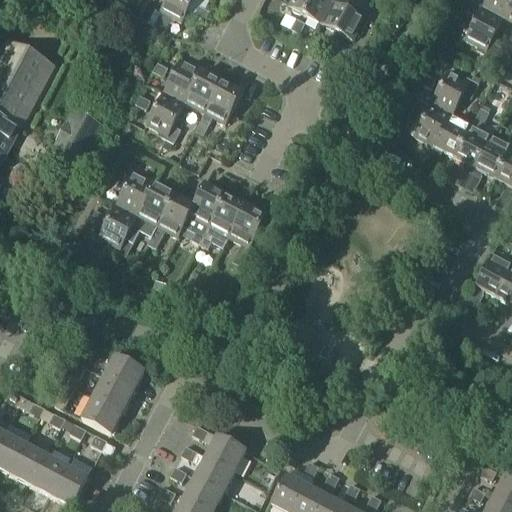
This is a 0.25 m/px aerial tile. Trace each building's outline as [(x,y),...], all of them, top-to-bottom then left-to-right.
[(159,20),(163,22),(165,19),(181,28),(187,16),(204,25),(209,16),(205,14),(210,3),(204,0),(169,0),(166,6),(166,7),(159,20)] [(294,0),(294,1),(288,12),(321,29),(331,10),(316,1),(313,0),(294,0)] [(332,8),(355,20),(354,22),(367,29),(372,20),(359,13),(359,11),(347,5),(349,0),(313,0),(316,1),(331,10),(332,8)] [(511,0),(490,0),(490,1),(483,15),(504,27),(506,24),(504,24),(511,8),(511,0)] [(332,8),(331,10),(321,29),(354,47),(363,30),(365,32),(367,29),(354,22),(355,20),(332,8)] [(466,46),(483,54),(481,58),(485,60),(492,47),(493,48),(504,27),(483,15),(466,46)] [(306,29),(297,24),(292,35),(300,39),(306,29)] [(339,47),(330,42),(325,52),(333,57),(339,47)] [(499,51),(493,48),(492,47),(485,60),(492,64),(499,51)] [(0,168),(51,72),(6,48),(0,58),(0,168)] [(198,75),(180,66),(163,100),(184,110),(203,74),(199,72),(198,75)] [(163,83),(168,73),(157,68),(153,77),(163,83)] [(184,110),(185,111),(185,110),(204,120),(222,88),(207,80),(208,77),(203,74),(184,110)] [(431,94),(435,84),(424,79),(420,88),(431,94)] [(464,100),(471,86),(462,81),(460,85),(449,79),(431,111),(453,122),(465,100),(464,100)] [(464,100),(465,100),(474,105),(481,91),(471,86),(464,100)] [(222,88),(204,120),(195,137),(203,141),(212,124),(226,131),(244,95),(240,93),(238,96),(222,88)] [(146,131),(163,139),(161,143),(166,145),(173,133),(185,111),(184,110),(163,100),(146,131)] [(145,116),(150,106),(140,101),(135,110),(145,116)] [(414,143),(431,151),(430,154),(435,157),(453,123),(453,122),(431,111),(414,143)] [(408,112),(403,121),(413,126),(418,117),(408,112)] [(74,116),(52,158),(60,163),(79,173),(101,131),(81,120),(74,116)] [(456,165),(471,173),(470,175),(475,178),(493,144),(481,138),(490,121),(482,117),(473,133),(456,165)] [(435,157),(439,159),(440,156),(456,165),(473,133),(453,123),(435,157)] [(174,149),(180,136),(173,133),(166,145),(174,149)] [(475,178),(479,180),(480,177),(497,186),(511,157),(511,137),(505,151),(493,144),(475,178)] [(511,157),(497,186),(511,194),(510,196),(511,197),(511,157)] [(150,188),(134,180),(117,211),(137,222),(156,187),(152,185),(150,188)] [(126,262),(133,249),(139,237),(151,243),(157,232),(173,201),(158,193),(160,190),(156,187),(137,222),(125,245),(118,258),(126,262)] [(188,222),(189,222),(202,229),(193,246),(200,250),(226,201),(209,192),(211,190),(206,187),(195,208),(188,222)] [(157,232),(151,243),(147,250),(156,254),(165,237),(178,243),(189,222),(188,222),(195,208),(191,206),(190,210),(173,201),(157,232)] [(200,250),(207,254),(210,248),(223,255),(229,243),(229,244),(248,209),(243,207),(241,210),(226,201),(200,250)] [(229,244),(242,250),(232,267),(241,272),(266,223),(250,214),(252,211),(248,209),(229,244)] [(118,258),(125,245),(137,222),(117,211),(100,244),(116,253),(114,256),(118,258)] [(86,223),(97,228),(101,219),(91,214),(86,223)] [(479,298),(480,295),(496,304),(511,273),(511,256),(506,267),(492,260),(473,295),(479,298)] [(511,273),(496,304),(511,312),(511,315),(511,273)] [(170,303),(186,307),(189,295),(173,290),(170,303)] [(97,352),(88,347),(82,359),(91,363),(97,352)] [(144,376),(114,360),(103,382),(132,397),(144,376)] [(86,373),(76,368),(70,380),(80,384),(86,373)] [(132,397),(103,382),(92,402),(121,418),(132,397)] [(69,405),(75,394),(65,389),(60,400),(69,405)] [(8,406),(19,412),(24,403),(12,397),(8,406)] [(81,423),(110,439),(121,418),(92,402),(81,423)] [(33,408),(28,417),(40,423),(45,414),(33,408)] [(54,419),(49,428),(60,434),(65,425),(54,419)] [(81,445),(86,436),(75,430),(70,439),(81,445)] [(208,437),(197,431),(192,440),(203,446),(208,437)] [(0,474),(9,479),(25,449),(4,438),(0,445),(0,474)] [(246,455),(217,440),(205,462),(234,478),(246,455)] [(96,441),(91,450),(102,456),(107,447),(96,441)] [(110,460),(114,451),(107,447),(102,456),(110,460)] [(30,490),(46,460),(25,449),(9,479),(30,490)] [(197,458),(186,452),(181,461),(192,467),(197,458)] [(51,501),(67,471),(46,460),(30,490),(51,501)] [(234,478),(205,462),(194,483),(224,498),(234,478)] [(303,478),(313,483),(319,472),(309,467),(303,478)] [(67,471),(51,501),(71,511),(72,511),(88,482),(67,471)] [(496,477),(485,471),(480,481),(491,487),(496,477)] [(181,488),(186,479),(175,473),(170,482),(181,488)] [(296,511),(308,490),(288,479),(272,509),(278,511),(296,511)] [(339,484),(330,479),(324,490),(333,495),(339,484)] [(511,511),(511,485),(504,481),(492,502),(511,511)] [(216,511),(224,498),(194,483),(183,503),(199,511),(216,511)] [(323,511),(329,501),(308,490),(296,511),(323,511)] [(354,506),(360,495),(350,490),(344,501),(354,506)] [(474,492),(469,502),(480,508),(485,499),(474,492)] [(171,508),(175,499),(164,493),(159,502),(171,508)] [(348,511),(329,501),(323,511),(348,511)] [(377,511),(381,506),(372,501),(365,511),(377,511)] [(511,511),(492,502),(487,511),(511,511)] [(178,511),(199,511),(183,503),(178,511)]
